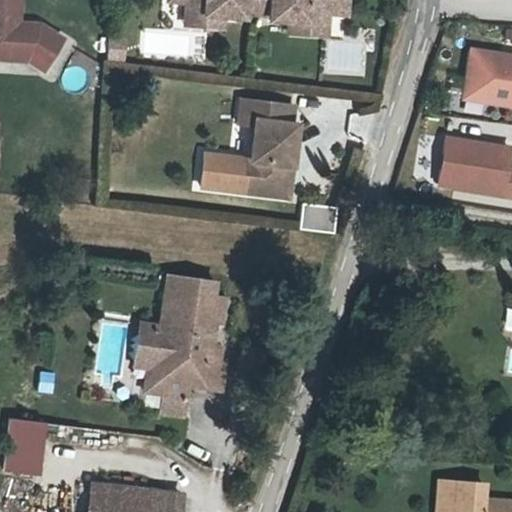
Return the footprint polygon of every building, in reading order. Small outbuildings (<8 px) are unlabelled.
[(0,0),(0,62),(21,64),(24,28),(15,28),(17,0),(0,0)] [(349,0),(274,0),(274,1),(274,7),(294,9),(331,11),(331,0),(336,0),(350,1),(349,0)] [(203,7),(189,6),(189,13),(225,16),(226,4),(208,2),(203,7)] [(330,24),(331,11),(294,9),(293,21),(330,24)] [(37,29),(24,28),(21,64),(24,64),(39,75),(50,58),(36,49),(45,35),(37,29)] [(59,44),(45,35),(36,49),(50,58),(59,44)] [(458,84),(511,93),(511,63),(509,63),(511,53),(511,47),(511,44),(467,36),(458,84)] [(284,161),(290,162),(293,133),(287,132),(289,113),(239,108),(236,131),(252,133),(248,168),(244,167),(240,198),(286,203),(289,172),(283,171),(284,161)] [(503,141),(439,130),(431,176),(511,190),(511,164),(499,162),(503,141)] [(353,148),(345,175),(356,178),(363,151),(353,148)] [(333,234),(336,207),(301,203),(298,229),(333,234)] [(169,397),(166,416),(189,419),(193,389),(230,394),(233,369),(228,368),(231,349),(220,347),(224,322),(230,323),(234,298),(223,296),(224,284),(172,277),(159,370),(155,370),(152,394),(169,397)] [(10,418),(0,471),(38,478),(40,466),(61,470),(63,458),(49,456),(54,426),(10,418)] [(439,472),(435,511),(511,511),(511,492),(482,490),(483,475),(439,472)] [(91,485),(87,511),(180,511),(183,498),(91,485)]
